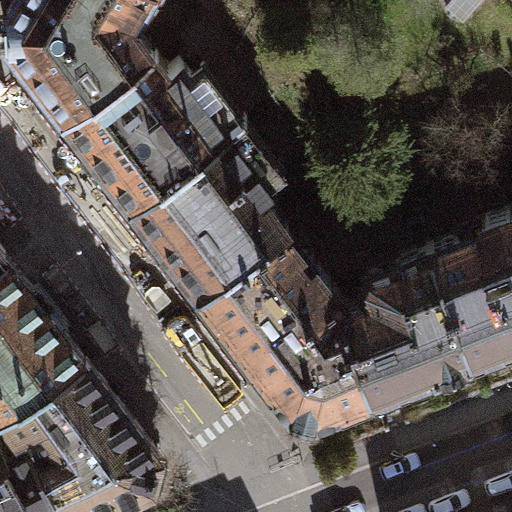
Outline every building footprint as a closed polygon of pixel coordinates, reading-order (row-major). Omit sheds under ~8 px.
[(144,0),(10,0),(7,5),(8,43),(49,93),(62,112),(152,42),(134,19),(144,0)] [(152,42),(62,112),(85,141),(131,200),(232,122),(179,53),(167,61),(152,42)] [(232,122),(131,200),(184,268),(198,286),(288,217),(267,190),(279,181),(232,122)] [(511,210),(430,240),(471,351),(511,336),(511,210)] [(314,414),(371,389),(341,304),(346,294),(288,217),(198,286),(232,332),(292,408),(314,414)] [(362,288),(346,294),(341,304),(371,389),(396,381),(438,365),(446,368),(470,359),(471,351),(430,240),(368,260),(358,276),(362,288)] [(0,402),(1,402),(85,354),(28,279),(5,249),(0,252),(0,402)] [(105,380),(85,354),(1,402),(19,428),(27,425),(32,435),(71,510),(150,475),(156,451),(105,380)] [(0,511),(67,511),(71,510),(32,435),(11,447),(0,440),(0,511)]
